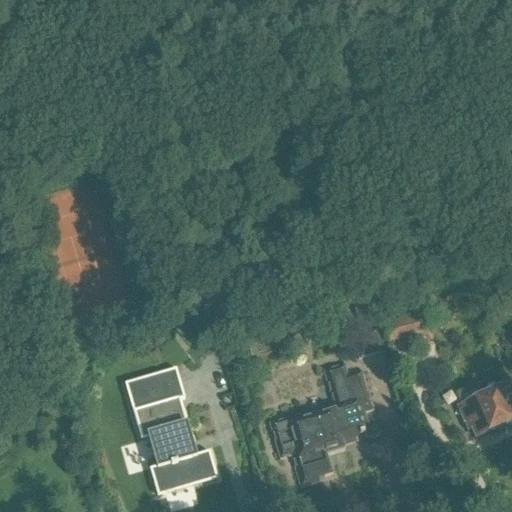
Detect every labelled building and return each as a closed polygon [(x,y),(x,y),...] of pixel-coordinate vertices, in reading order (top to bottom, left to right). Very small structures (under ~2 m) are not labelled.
[(138,249),(150,245),(147,232),(135,236),(138,249)] [(358,361),(385,354),(378,329),(371,330),(365,308),(354,311),(357,322),(351,324),(354,336),(351,336),(358,361)] [(383,322),(389,345),(428,335),(422,312),(383,322)] [(232,346),(237,362),(252,357),(247,341),(232,346)] [(348,376),(345,366),(323,372),(334,409),(302,418),(301,415),(268,425),(279,462),(290,459),(300,490),(319,485),(318,481),(332,477),(326,456),(345,451),(344,447),(373,438),(366,415),(373,413),(362,373),(348,376)] [(157,469),(150,471),(158,498),(219,481),(211,454),(197,458),(181,403),(186,402),(177,371),(125,386),(142,443),(149,440),(157,469)] [(503,388),(498,378),(457,396),(462,407),(456,410),(466,433),(470,431),(474,439),(511,422),(511,396),(507,386),(503,388)]
